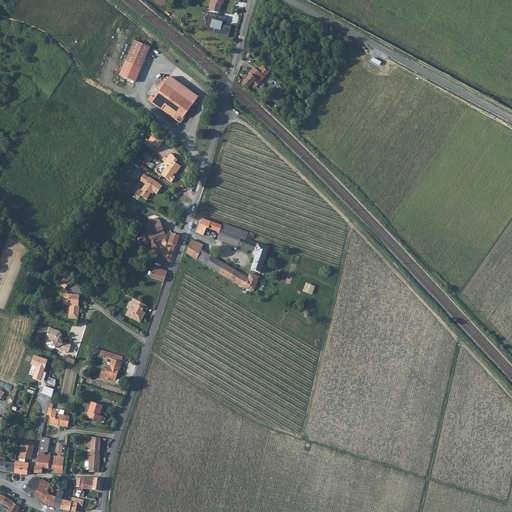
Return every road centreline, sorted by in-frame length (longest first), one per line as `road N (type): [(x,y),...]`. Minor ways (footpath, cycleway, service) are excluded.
road 1 (residential): [(118,436),(206,168),(250,0)]
road 2 (track): [(221,111),(251,127),(331,202),(511,397)]
road 3 (track): [(146,348),(240,417),(301,440),(351,225)]
road 4 (residential): [(511,118),(289,0)]
road 5 (track): [(225,96),(105,0)]
road 6 (unknown): [(185,231),(287,286),(301,279)]
